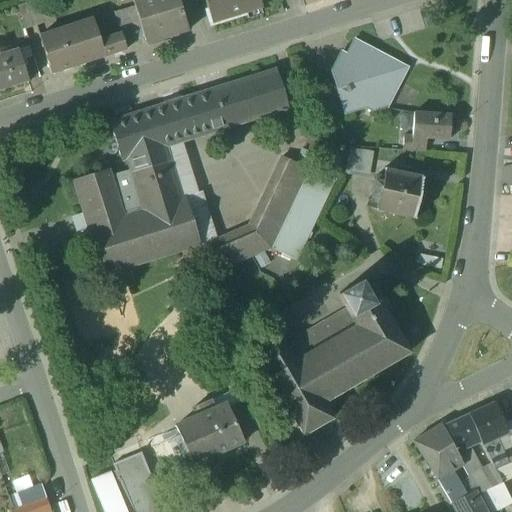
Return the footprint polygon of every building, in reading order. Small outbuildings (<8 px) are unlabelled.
[(131,0),(135,13),(144,42),(145,45),(188,31),(177,0),(131,0)] [(204,0),(211,24),(261,9),(258,0),(204,0)] [(33,2),(17,7),(24,30),(40,25),(33,2)] [(135,13),(115,19),(120,34),(124,48),(144,42),(135,13)] [(92,19),(38,37),(50,75),(125,51),(124,48),(120,34),(99,41),(92,19)] [(408,69),(354,41),(339,69),(331,72),(344,115),(366,109),(374,113),(387,110),(408,69)] [(17,50),(0,56),(0,54),(0,90),(27,82),(17,50)] [(181,199),(165,148),(182,143),(288,110),(276,71),(109,123),(121,162),(127,160),(143,211),(181,199)] [(450,116),(414,114),(413,137),(413,138),(426,139),(448,140),(450,116)] [(413,137),(404,137),(403,151),(425,153),(426,139),(413,138),(413,137)] [(199,194),(182,143),(165,148),(181,199),(185,198),(199,194)] [(370,149),(358,148),(353,172),(364,174),(367,160),(370,149)] [(381,150),(370,149),(367,160),(378,162),(381,150)] [(218,242),(207,246),(218,273),(271,250),(309,170),(282,158),(249,228),(218,242)] [(339,171),(324,164),(319,175),(333,182),(339,171)] [(410,169),(400,167),(399,166),(398,166),(399,168),(398,174),(386,171),(385,169),(383,170),(384,172),(383,178),(376,176),(371,201),(371,202),(377,204),(376,209),(374,210),(376,212),(378,211),(413,219),(415,221),(416,220),(414,218),(422,180),(424,179),(424,177),(421,179),(410,176),(411,170),(412,170),(412,169),(410,169)] [(143,211),(124,217),(109,170),(72,182),(82,216),(86,215),(105,277),(200,247),(185,198),(181,199),(143,211)] [(309,170),(271,250),(296,262),(333,182),(319,175),(309,170)] [(199,194),(185,198),(200,247),(218,242),(203,193),(199,194)] [(371,201),(368,200),(366,207),(376,209),(377,204),(371,202),(371,201)] [(347,312),(285,349),(279,346),(278,342),(276,342),(276,345),(265,351),(263,350),(262,351),(266,354),(264,364),(261,365),(262,367),(265,366),(271,377),(267,379),(268,381),(270,380),(277,392),(275,393),(276,395),(278,393),(285,405),(283,407),(284,409),(286,407),(293,419),(291,421),(292,423),(294,422),(303,437),(332,420),(323,405),(409,354),(378,301),(372,304),(361,283),(338,297),(347,312)] [(242,391),(222,399),(225,405),(226,404),(228,411),(247,402),(242,391)] [(195,418),(174,427),(191,466),(243,443),(240,437),(228,411),(226,404),(225,405),(214,409),(211,401),(191,410),(195,418)] [(247,402),(228,411),(240,437),(259,428),(247,402)] [(504,424),(495,404),(469,416),(480,440),(482,444),(489,441),(508,433),(504,424)] [(480,440),(469,416),(443,428),(456,451),(468,446),(480,440)] [(442,425),(413,444),(431,469),(437,480),(449,473),(463,465),(456,451),(443,428),(443,427),(442,425)] [(511,436),(510,437),(511,442),(511,463),(509,464),(495,470),(503,485),(505,490),(511,487),(511,436)] [(489,441),(482,444),(492,464),(495,470),(509,464),(501,444),(492,448),(489,441)] [(468,446),(456,451),(463,465),(464,466),(476,460),(468,446)] [(115,473),(111,474),(126,511),(164,511),(140,454),(112,465),(115,473)] [(492,464),(469,475),(480,495),(490,491),(503,485),(495,470),(492,464)] [(111,473),(91,481),(103,511),(126,511),(111,474),(111,473)] [(449,473),(437,480),(446,496),(457,487),(449,473)] [(42,485),(8,497),(14,511),(47,499),(42,485)] [(503,485),(490,491),(500,511),(511,505),(511,503),(505,490),(503,485)] [(457,487),(446,496),(452,505),(463,498),(457,487)] [(463,498),(452,505),(455,511),(485,511),(475,492),(463,498)] [(51,511),(47,499),(14,511),(13,511),(51,511)]
